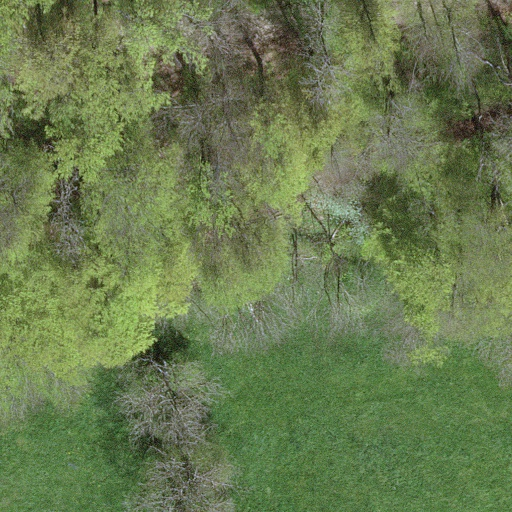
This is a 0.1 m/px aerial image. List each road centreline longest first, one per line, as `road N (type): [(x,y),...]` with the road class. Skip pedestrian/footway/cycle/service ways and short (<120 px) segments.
road 1 (track): [(0,317),(230,212),(315,189),(511,95)]
road 2 (track): [(0,47),(391,0)]
